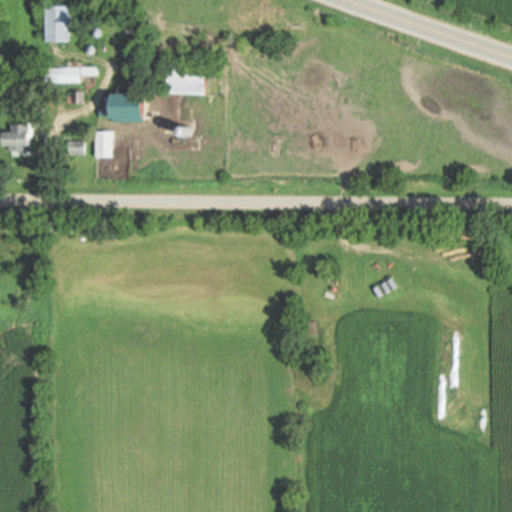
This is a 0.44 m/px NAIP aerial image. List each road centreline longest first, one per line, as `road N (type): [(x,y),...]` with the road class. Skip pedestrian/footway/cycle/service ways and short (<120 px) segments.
road 1 (residential): [(0,201),(511,204)]
road 2 (primary): [(341,0),(511,56)]
